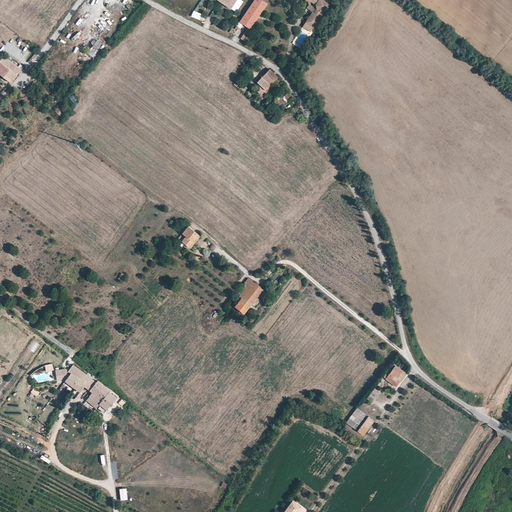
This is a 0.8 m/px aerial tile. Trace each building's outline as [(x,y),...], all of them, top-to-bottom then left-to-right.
[(216,0),(231,10),(237,0),(216,0)] [(268,5),(261,0),(255,0),(240,23),(248,29),(240,40),(247,44),(254,33),(250,30),(268,5)] [(311,33),(330,5),(322,0),(304,0),(310,4),(316,8),(313,13),(303,28),(311,33)] [(313,13),(316,8),(310,4),(307,9),(308,10),(313,13)] [(97,41),(89,50),(93,53),(101,44),(97,41)] [(0,74),(11,83),(21,70),(4,57),(0,61),(0,74)] [(278,78),(270,70),(259,82),(267,90),(278,78)] [(279,95),(273,100),(279,108),(293,98),(289,92),(281,98),(279,95)] [(65,111),(59,106),(55,111),(63,119),(66,116),(63,113),(65,111)] [(188,226),(188,227),(186,229),(178,238),(190,248),(200,236),(188,226)] [(253,283),(248,279),(234,297),(239,301),(235,307),(244,314),(253,302),(257,305),(266,292),(254,282),(253,283)] [(66,369),(56,371),(57,382),(63,381),(65,375),(68,377),(66,381),(80,392),(85,387),(91,379),(74,366),(69,372),(66,369)] [(406,374),(395,366),(390,373),(387,371),(383,376),(396,386),(400,381),(401,382),(406,374)] [(89,390),(95,382),(91,379),(85,387),(89,390)] [(110,391),(97,380),(95,382),(89,390),(92,392),(89,396),(86,400),(96,408),(99,404),(103,407),(106,410),(116,398),(109,392),(110,391)] [(381,391),(374,387),(366,398),(372,403),(381,391)] [(33,389),(29,397),(32,399),(35,395),(38,397),(40,393),(33,389)] [(374,421),(356,408),(346,422),(363,435),(374,421)] [(300,482),(319,496),(355,447),(336,433),(300,482)] [(298,511),(301,508),(293,502),(285,511),(298,511)]
